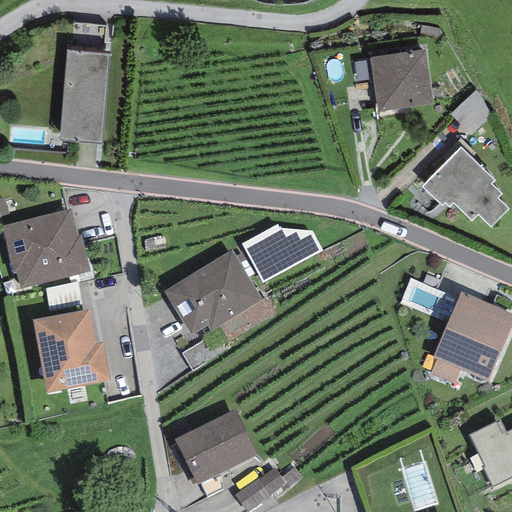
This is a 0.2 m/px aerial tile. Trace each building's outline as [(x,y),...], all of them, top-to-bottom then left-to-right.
[(110,54),(67,50),(60,141),(102,144),(110,54)] [(425,50),(370,58),(377,113),(433,105),(425,50)] [(357,81),(369,80),(366,61),(354,63),(357,81)] [(470,136),(491,115),(476,91),(451,115),(470,136)] [(460,147),(421,187),(442,207),(445,204),(448,208),(452,205),(471,222),(477,216),(490,228),(509,210),(498,199),(502,194),(491,185),(495,181),(460,147)] [(0,221),(9,218),(3,199),(0,199),(0,221)] [(70,209),(2,226),(13,272),(16,271),(20,289),(90,272),(81,234),(77,235),(70,209)] [(241,245),(263,283),(323,251),(312,231),(280,228),(277,224),(241,245)] [(232,250),(163,292),(190,335),(207,326),(211,332),(219,326),(261,300),(232,250)] [(82,304),(77,282),(45,288),(49,311),(82,304)] [(511,326),(511,314),(461,292),(432,359),(436,360),(430,374),(454,385),(460,370),(488,382),(511,326)] [(265,298),(261,300),(219,326),(229,341),(275,313),(265,298)] [(88,309),(32,320),(46,393),(110,381),(103,342),(95,344),(88,309)] [(225,351),(214,334),(182,354),(193,370),(225,351)] [(235,411),(174,440),(197,484),(257,454),(235,411)] [(511,476),(511,430),(506,434),(499,420),(469,436),(486,467),(483,468),(492,487),(511,476)] [(274,468),(234,495),(246,511),(247,511),(270,497),(268,496),(285,485),(274,468)]
